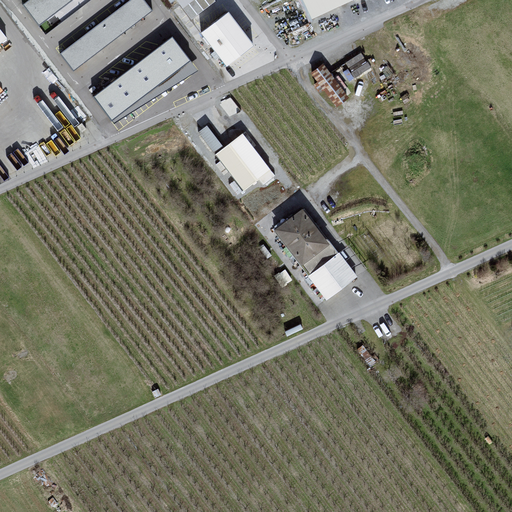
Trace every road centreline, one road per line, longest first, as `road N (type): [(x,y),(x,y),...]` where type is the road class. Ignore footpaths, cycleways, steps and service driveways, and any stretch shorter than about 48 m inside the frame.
road 1 (track): [(511,245),(0,477)]
road 2 (track): [(421,0),(0,191)]
road 3 (unknown): [(290,59),(455,270)]
